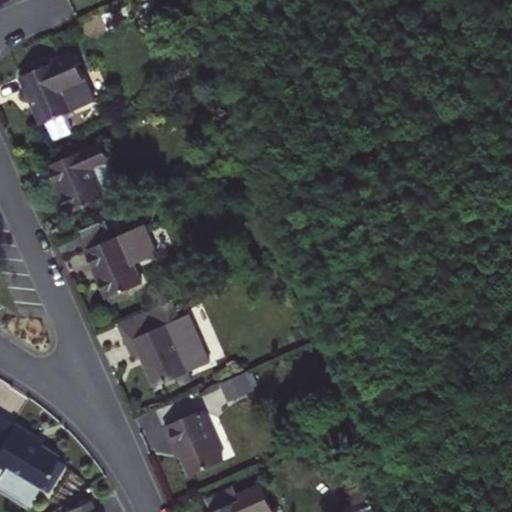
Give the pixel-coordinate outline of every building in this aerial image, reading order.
[(39,120),(97,96),(77,49),(19,73),(39,120)] [(68,206),(102,192),(94,171),(113,163),(102,136),(48,158),(68,206)] [(110,296),(143,282),(134,262),(157,252),(145,223),(115,236),(107,217),(81,228),(110,296)] [(161,380),(212,359),(192,310),(181,315),(172,296),(119,318),(133,353),(147,347),(161,380)] [(221,383),(229,400),(256,388),(248,371),(221,383)] [(192,479),(228,463),(204,409),(166,426),(158,408),(134,418),(150,453),(182,456),(192,479)] [(0,489),(31,508),(65,451),(10,418),(7,425),(0,420),(0,489)] [(270,511),(260,488),(205,511),(270,511)]
